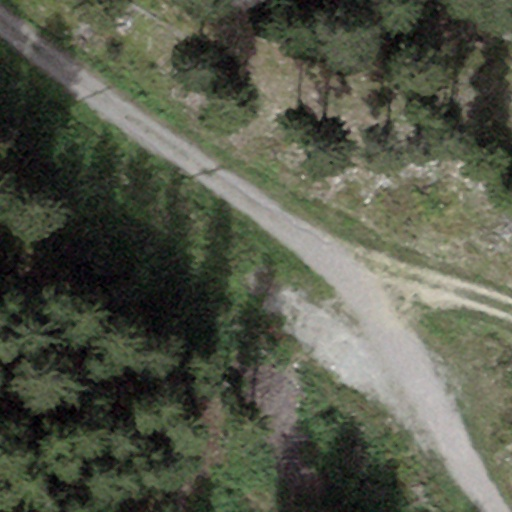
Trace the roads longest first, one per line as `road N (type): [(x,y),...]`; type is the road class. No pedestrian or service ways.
road 1 (track): [(504,511),(321,279),(0,22)]
road 2 (track): [(321,279),(511,313)]
